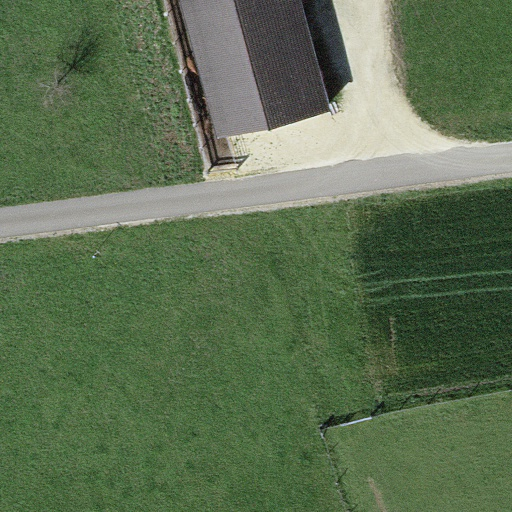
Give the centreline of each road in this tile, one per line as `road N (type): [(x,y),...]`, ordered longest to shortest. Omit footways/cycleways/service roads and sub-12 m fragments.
road 1 (track): [(0,234),(511,165)]
road 2 (residential): [(373,0),(359,185)]
